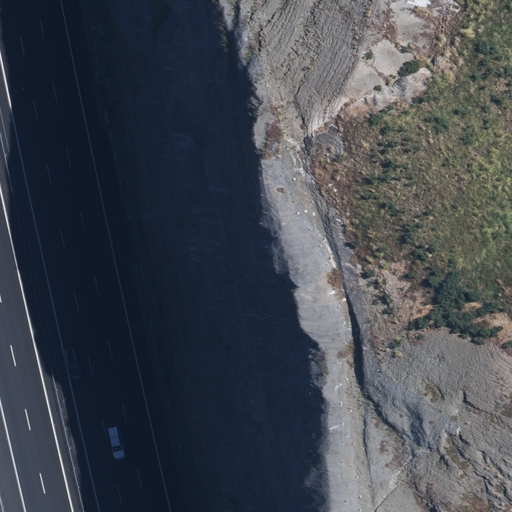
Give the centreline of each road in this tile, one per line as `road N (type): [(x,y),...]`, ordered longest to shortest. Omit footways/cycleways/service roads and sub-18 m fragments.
road 1 (motorway): [(23,0),(129,511)]
road 2 (motorway): [(40,511),(0,334)]
